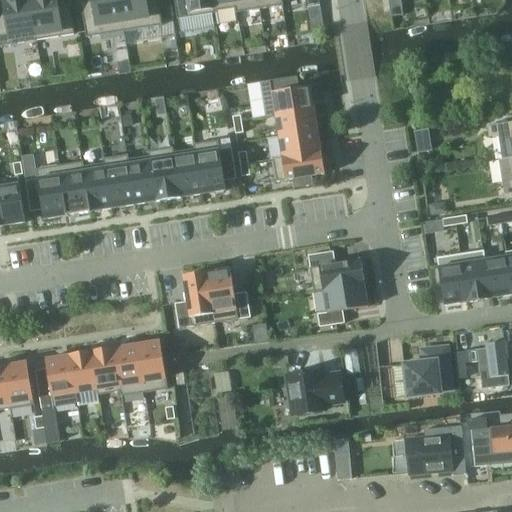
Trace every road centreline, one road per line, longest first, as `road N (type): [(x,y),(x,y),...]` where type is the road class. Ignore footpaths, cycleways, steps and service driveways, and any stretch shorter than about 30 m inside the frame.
road 1 (residential): [(387,222),(0,283)]
road 2 (residential): [(173,364),(404,330)]
road 3 (residential): [(348,0),(387,222)]
road 4 (residential): [(362,511),(511,492)]
road 5 (residential): [(0,509),(125,488)]
